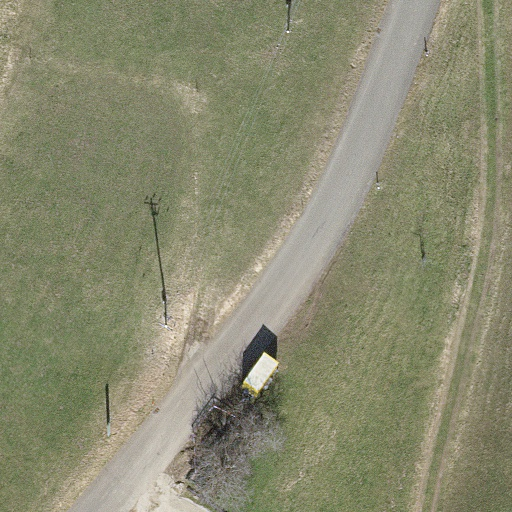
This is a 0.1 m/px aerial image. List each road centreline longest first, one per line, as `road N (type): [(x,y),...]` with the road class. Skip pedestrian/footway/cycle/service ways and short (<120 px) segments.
road 1 (unclassified): [(419,0),(329,221),(243,340),(99,511)]
road 2 (track): [(485,0),(487,191),(426,511)]
